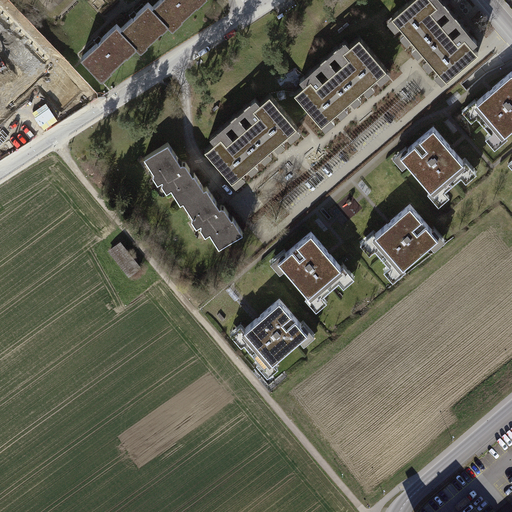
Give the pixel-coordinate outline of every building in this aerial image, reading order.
[(97,41),(78,57),(97,79),(132,50),(136,55),(167,29),(170,32),(206,2),(205,0),(160,0),(151,8),(148,5),(133,17),(119,29),(116,25),(97,41)] [(437,2),(434,0),(408,0),(392,14),(447,77),(478,50),(472,43),(477,39),(473,35),(469,39),(465,34),(458,40),(430,8),(437,2)] [(386,66),(359,35),(343,49),(349,55),(316,83),(310,76),(308,78),(304,73),(300,77),(304,82),(295,90),(322,121),(386,66)] [(511,72),(474,105),(502,138),(511,129),(511,72)] [(221,134),(205,148),(232,179),(296,123),(269,92),(260,100),(255,95),(251,99),(255,104),(253,105),(259,112),(226,141),(221,134)] [(430,129),(397,158),(433,199),(466,171),(430,129)] [(169,142),(145,157),(154,172),(154,175),(158,183),(163,180),(162,184),(167,192),(172,189),(181,204),(184,202),(193,216),(192,219),(198,227),(202,224),(201,228),(206,236),(211,233),(220,247),(245,232),(235,215),(233,216),(226,206),(223,205),(221,205),(220,203),(208,185),(205,187),(196,171),(194,172),(193,170),(187,161),(184,161),(182,162),(169,142)] [(408,203),(362,242),(393,278),(439,238),(408,203)] [(311,231),(277,260),(310,298),(344,270),(311,231)] [(109,250),(129,276),(142,266),(122,241),(109,250)] [(281,299),(243,330),(271,364),(309,333),(281,299)]
